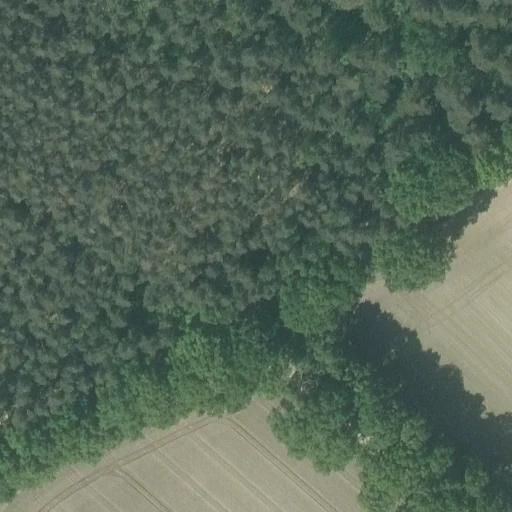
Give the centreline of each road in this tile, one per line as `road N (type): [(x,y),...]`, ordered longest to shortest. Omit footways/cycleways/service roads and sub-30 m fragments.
road 1 (track): [(479,179),(0,437)]
road 2 (track): [(444,511),(217,309)]
road 3 (track): [(0,184),(217,309)]
road 4 (track): [(479,179),(413,0)]
